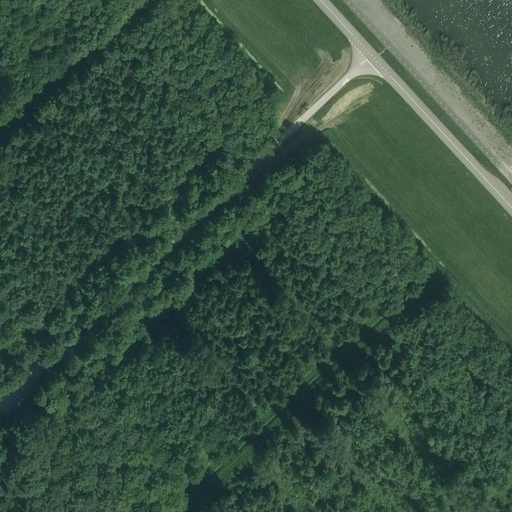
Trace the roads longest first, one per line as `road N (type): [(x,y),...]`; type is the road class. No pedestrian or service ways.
road 1 (track): [(3,397),(302,118)]
road 2 (tertiary): [(371,55),(511,208)]
road 3 (track): [(330,123),(253,165),(297,90)]
